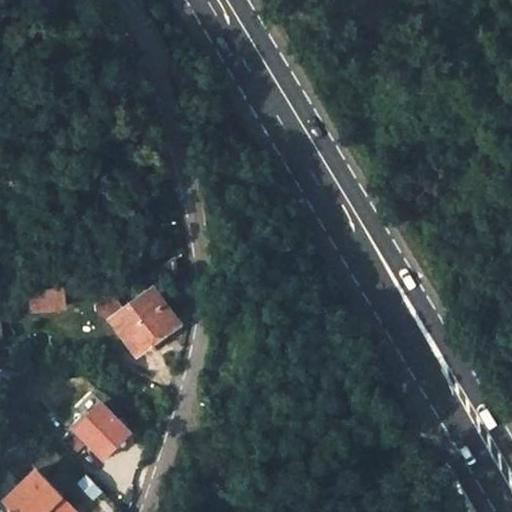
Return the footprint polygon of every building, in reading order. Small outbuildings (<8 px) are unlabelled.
[(181,275),(175,255),(144,276),(154,288),(155,290),(181,275)] [(112,319),(113,319),(138,354),(153,343),(150,339),(177,320),(155,290),(154,288),(126,309),(112,319)] [(63,289),(32,292),(33,310),(65,306),(63,289)] [(117,296),(94,297),(97,309),(109,322),(113,319),(112,319),(126,309),(117,296)] [(177,320),(150,339),(153,343),(180,324),(177,320)] [(45,350),(27,352),(28,362),(46,360),(45,350)] [(67,350),(55,352),(57,363),(68,362),(67,350)] [(101,404),(74,431),(104,460),(130,433),(101,404)] [(4,500),(16,511),(74,511),(76,510),(36,469),(4,500)]
